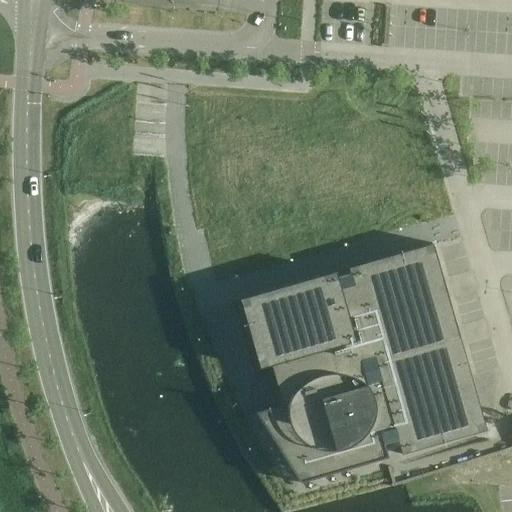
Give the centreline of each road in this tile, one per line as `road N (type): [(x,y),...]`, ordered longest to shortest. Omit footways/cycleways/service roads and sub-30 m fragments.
road 1 (primary): [(100,511),(60,404),(25,255),(21,111),(33,31)]
road 2 (residential): [(33,31),(313,56)]
road 3 (primary): [(0,346),(21,420),(62,511)]
